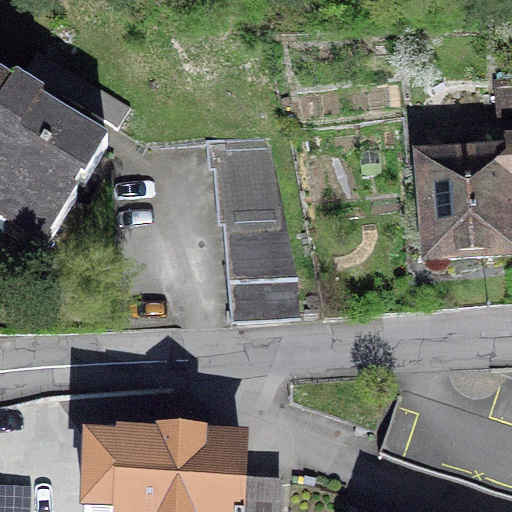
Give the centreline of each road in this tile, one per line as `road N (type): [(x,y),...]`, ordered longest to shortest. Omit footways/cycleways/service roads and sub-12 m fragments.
road 1 (residential): [(467,511),(296,458),(259,420),(248,350)]
road 2 (residential): [(248,350),(511,335)]
road 3 (residential): [(0,359),(248,350)]
